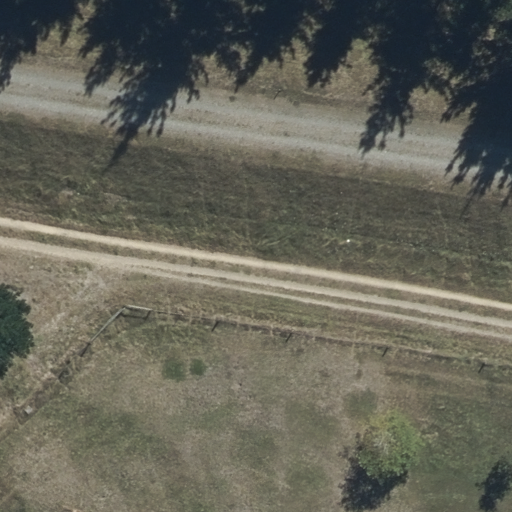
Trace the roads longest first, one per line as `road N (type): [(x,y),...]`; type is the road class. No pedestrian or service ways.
road 1 (track): [(0,367),(78,279),(511,343)]
road 2 (track): [(0,88),(511,162)]
